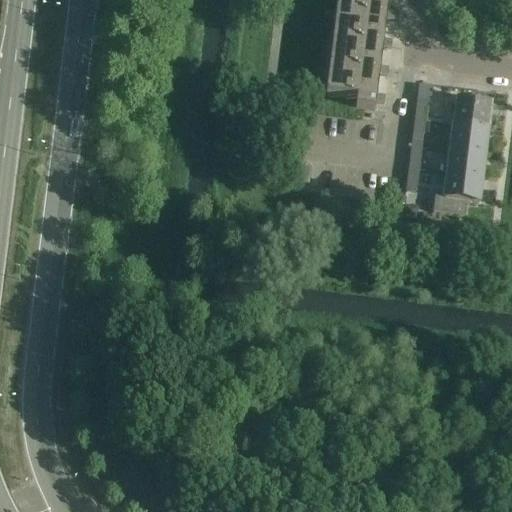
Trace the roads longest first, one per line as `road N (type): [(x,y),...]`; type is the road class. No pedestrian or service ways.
road 1 (primary): [(68,511),(45,465),(38,390),(83,0)]
road 2 (residential): [(317,154),(396,165),(410,55)]
road 3 (primary): [(19,0),(0,178)]
